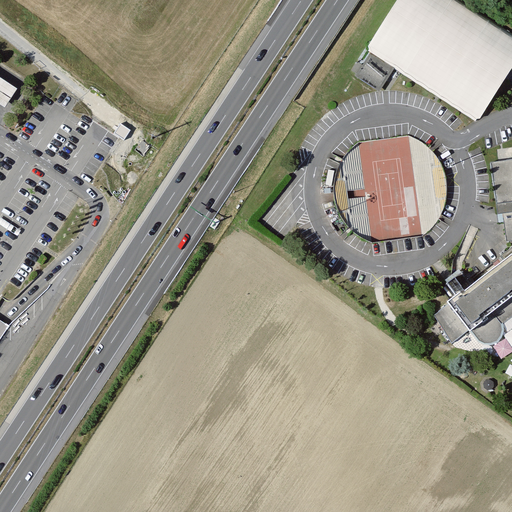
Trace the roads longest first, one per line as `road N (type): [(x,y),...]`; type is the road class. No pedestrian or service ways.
road 1 (motorway): [(0,511),(337,0)]
road 2 (motorway): [(301,0),(0,458)]
